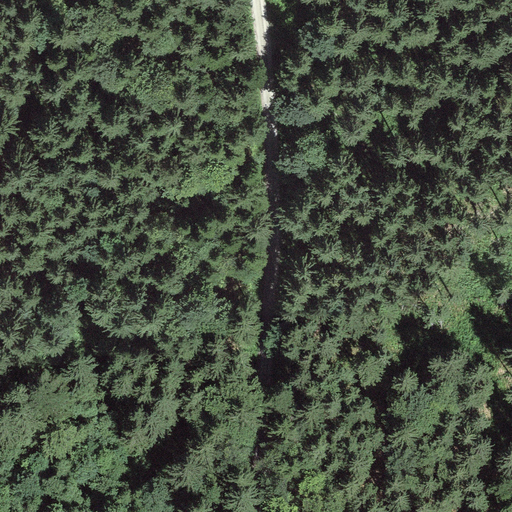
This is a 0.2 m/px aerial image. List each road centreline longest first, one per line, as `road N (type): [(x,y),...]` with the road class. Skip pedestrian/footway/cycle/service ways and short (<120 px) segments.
road 1 (track): [(256,0),(277,208),(258,453),(263,511)]
road 2 (track): [(262,40),(409,43),(511,66)]
